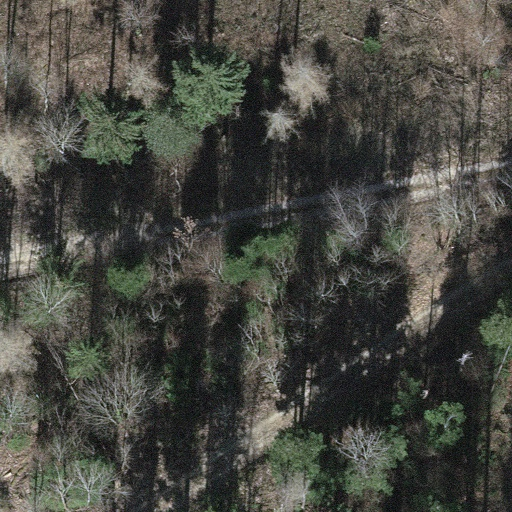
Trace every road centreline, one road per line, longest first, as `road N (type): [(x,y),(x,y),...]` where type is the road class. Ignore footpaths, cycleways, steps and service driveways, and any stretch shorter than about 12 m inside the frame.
road 1 (track): [(0,256),(511,164)]
road 2 (track): [(142,511),(438,312),(511,275)]
